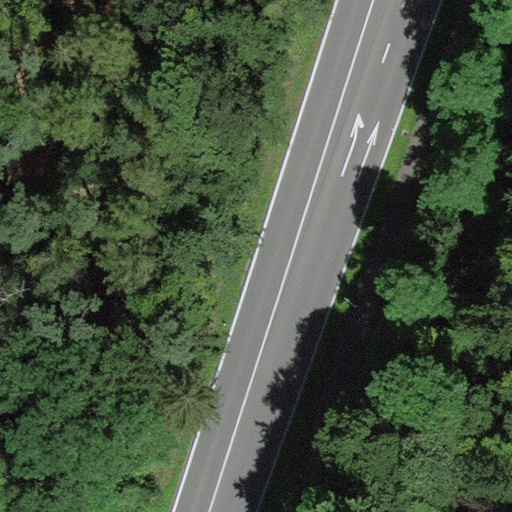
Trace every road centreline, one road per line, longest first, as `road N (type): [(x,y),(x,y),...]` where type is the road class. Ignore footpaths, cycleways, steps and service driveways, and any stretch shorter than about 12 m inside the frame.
road 1 (track): [(480,0),(296,511)]
road 2 (primary): [(394,0),(216,511)]
road 3 (track): [(475,511),(465,497),(454,363),(484,221),(511,145)]
